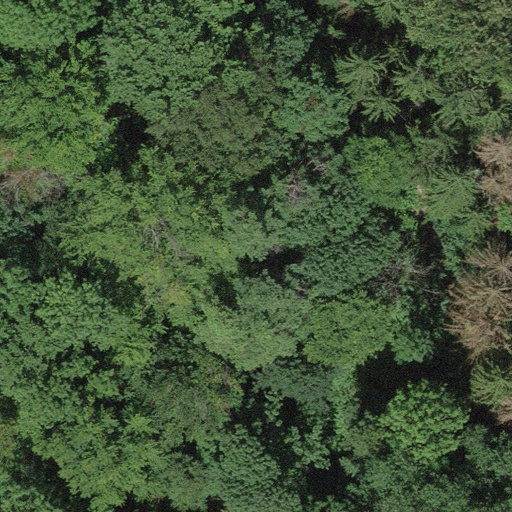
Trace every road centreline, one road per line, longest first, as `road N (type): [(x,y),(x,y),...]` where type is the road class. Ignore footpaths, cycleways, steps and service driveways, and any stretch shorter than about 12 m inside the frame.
road 1 (track): [(268,0),(337,87),(484,378),(511,457)]
road 2 (track): [(267,511),(0,449)]
